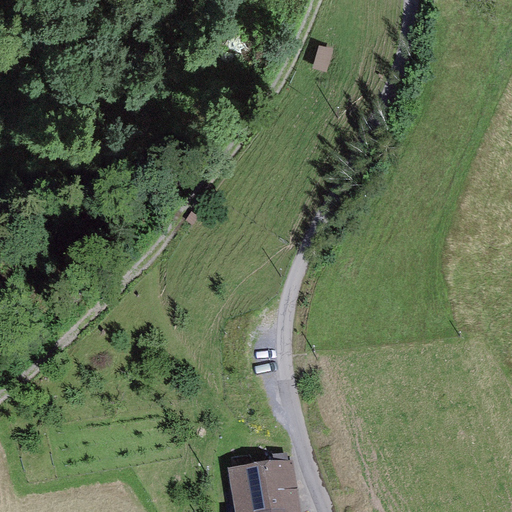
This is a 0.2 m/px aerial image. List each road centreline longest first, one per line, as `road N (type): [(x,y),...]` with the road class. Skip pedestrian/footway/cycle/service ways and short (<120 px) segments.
road 1 (unclassified): [(412,0),(394,87),(290,293),(289,391),(327,511)]
road 2 (track): [(315,0),(280,83),(152,255),(0,395)]
